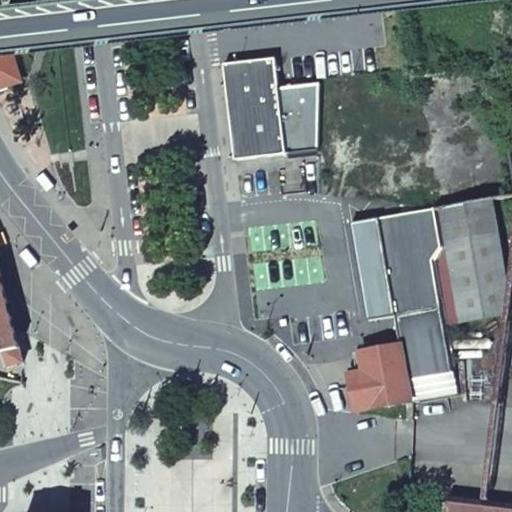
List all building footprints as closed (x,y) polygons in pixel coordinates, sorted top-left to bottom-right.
[(0,46),(0,88),(19,83),(7,44),(0,46)] [(274,61),(222,67),(232,162),(284,157),(277,90),(274,61)] [(322,88),(277,90),(284,157),(322,154),(322,88)] [(511,313),(490,201),(435,211),(441,250),(433,263),(442,310),(445,326),(511,313)] [(441,250),(435,211),(378,222),(397,318),(441,310),(442,310),(433,263),(441,250)] [(0,357),(3,367),(21,362),(0,282),(0,357)] [(404,347),(411,383),(454,376),(441,310),(397,318),(402,347),(404,347)] [(358,413),(414,404),(411,383),(404,347),(402,347),(363,354),(366,374),(358,375),(353,384),(358,413)] [(445,511),(511,511),(511,501),(448,494),(446,511),(445,511)]
